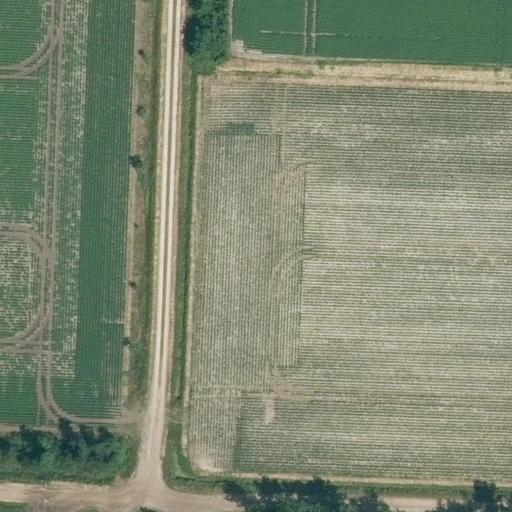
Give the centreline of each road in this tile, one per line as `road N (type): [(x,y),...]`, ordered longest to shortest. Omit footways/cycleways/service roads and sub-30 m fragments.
road 1 (track): [(171,0),(151,499)]
road 2 (track): [(151,499),(487,511)]
road 3 (track): [(151,499),(0,493)]
